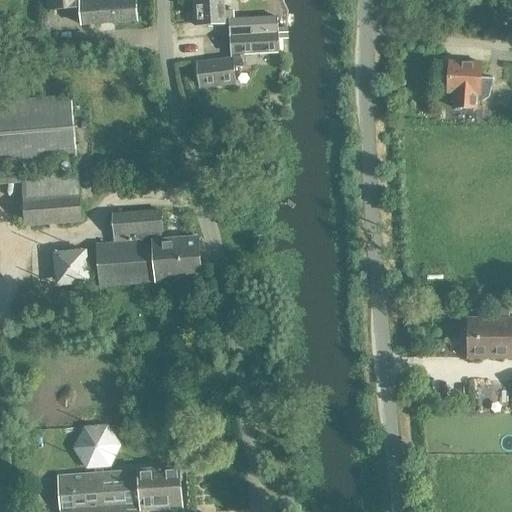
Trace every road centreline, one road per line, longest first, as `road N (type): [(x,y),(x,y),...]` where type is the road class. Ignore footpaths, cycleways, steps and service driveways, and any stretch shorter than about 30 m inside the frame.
road 1 (unclassified): [(247,511),(194,178),(172,109),(169,0)]
road 2 (unclassified): [(390,511),(359,0)]
road 3 (track): [(0,315),(12,265),(42,236),(99,227),(106,199),(193,199)]
